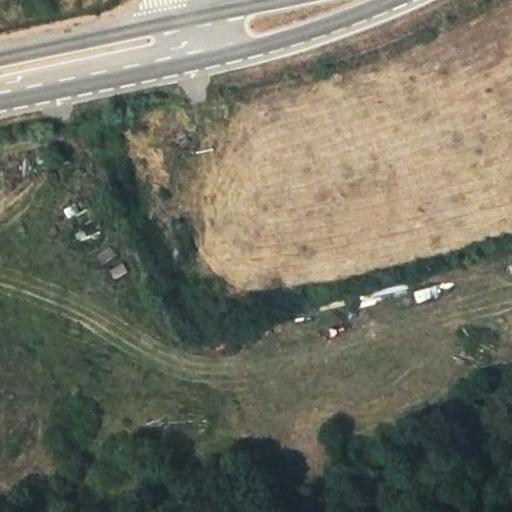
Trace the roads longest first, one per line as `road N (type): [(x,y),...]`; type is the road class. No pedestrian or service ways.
road 1 (primary): [(0,100),(240,46)]
road 2 (primary): [(0,87),(163,49),(187,17)]
road 3 (primary): [(187,17),(0,57)]
road 4 (primary): [(240,46),(389,0)]
